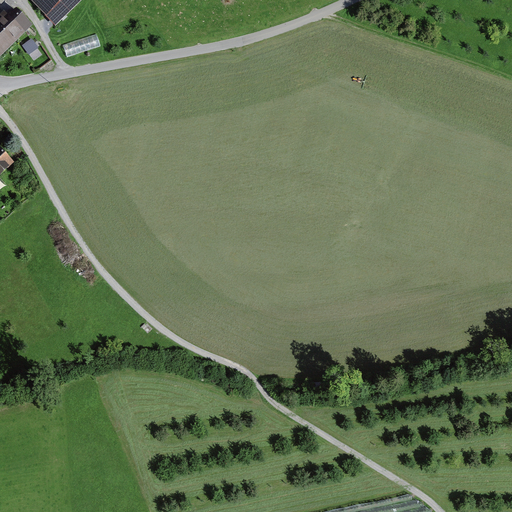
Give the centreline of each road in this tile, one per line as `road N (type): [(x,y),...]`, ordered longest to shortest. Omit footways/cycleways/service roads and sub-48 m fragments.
road 1 (track): [(440,511),(281,408),(245,370),(183,342),(110,280),(0,110)]
road 2 (unclassified): [(0,91),(245,44),(355,0)]
road 3 (track): [(511,80),(322,13)]
